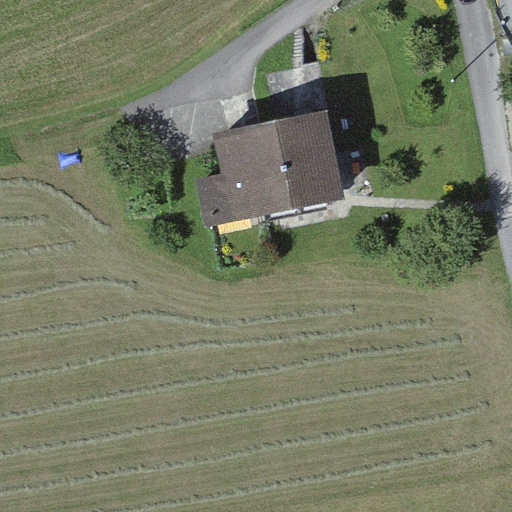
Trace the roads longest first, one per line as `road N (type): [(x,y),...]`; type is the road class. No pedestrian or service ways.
road 1 (track): [(355,0),(167,131)]
road 2 (track): [(511,120),(490,0)]
